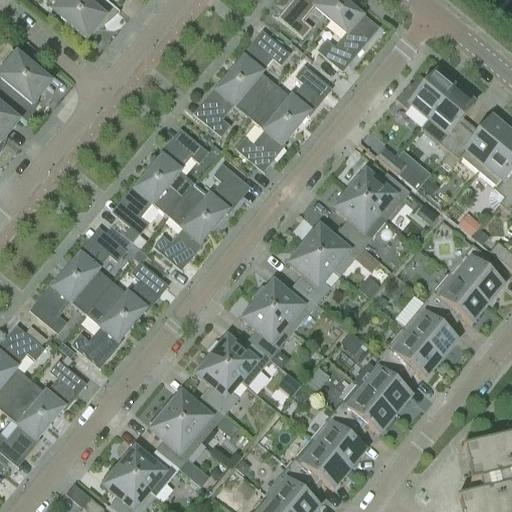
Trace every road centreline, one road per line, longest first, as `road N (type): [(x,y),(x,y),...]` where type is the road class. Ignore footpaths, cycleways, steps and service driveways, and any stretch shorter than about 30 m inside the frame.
road 1 (residential): [(19,511),(436,15)]
road 2 (residential): [(379,504),(511,345)]
road 3 (residential): [(0,219),(104,96)]
road 4 (residential): [(104,96),(0,9)]
road 5 (residential): [(104,96),(185,0)]
